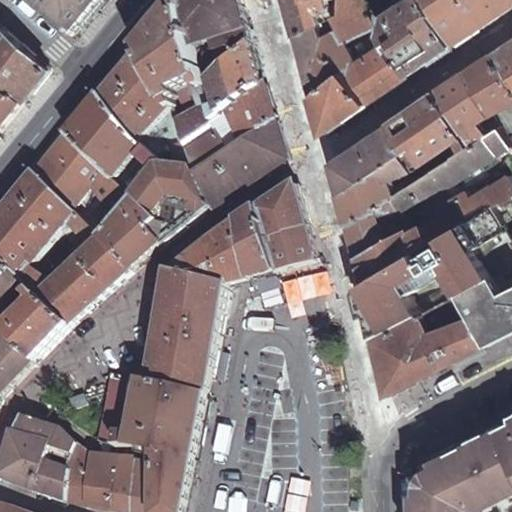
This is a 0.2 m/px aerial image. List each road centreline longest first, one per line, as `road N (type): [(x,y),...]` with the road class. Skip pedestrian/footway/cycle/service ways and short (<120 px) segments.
road 1 (residential): [(261,0),(339,256),(381,470)]
road 2 (residential): [(511,369),(417,418),(381,470)]
road 3 (secondary): [(0,178),(86,75)]
